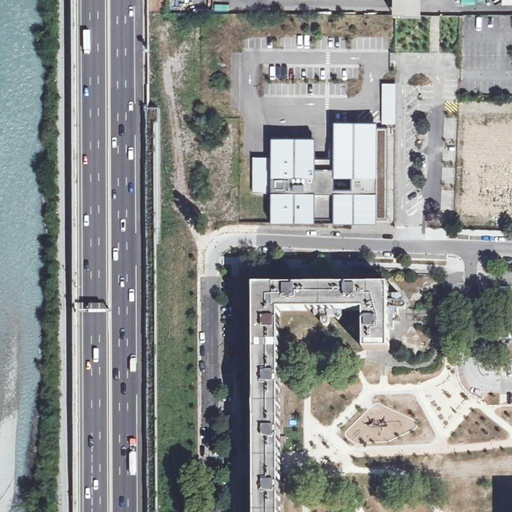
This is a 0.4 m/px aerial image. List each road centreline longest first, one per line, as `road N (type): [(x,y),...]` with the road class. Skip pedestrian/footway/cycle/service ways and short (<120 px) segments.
road 1 (track): [(67,511),(62,0)]
road 2 (motorway): [(126,511),(122,0)]
road 3 (motorway): [(89,0),(91,511)]
road 4 (residential): [(467,250),(225,239),(209,259)]
road 5 (unclassified): [(209,259),(210,511)]
road 6 (residential): [(511,384),(476,385),(471,376),(467,250)]
